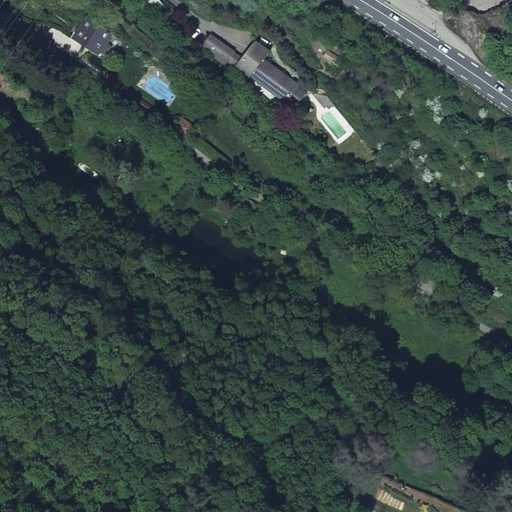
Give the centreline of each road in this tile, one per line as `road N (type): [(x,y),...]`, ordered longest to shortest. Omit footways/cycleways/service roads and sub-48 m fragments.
road 1 (residential): [(0,7),(237,185),(356,245),(511,346)]
road 2 (primary): [(361,0),(511,100)]
